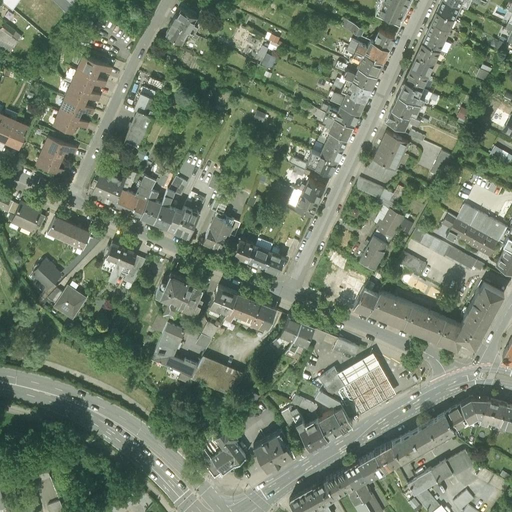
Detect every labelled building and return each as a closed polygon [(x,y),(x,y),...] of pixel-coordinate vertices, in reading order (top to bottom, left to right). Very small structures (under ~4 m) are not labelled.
[(1,0),(13,9),(18,0),(1,0)] [(55,0),(65,10),(75,0),(55,0)] [(379,0),(375,12),(399,23),(405,10),(409,0),(379,0)] [(448,0),(440,0),(436,9),(453,17),(459,5),(448,0)] [(175,14),(172,20),(188,29),(193,32),(198,24),(193,21),(196,16),(182,7),(178,13),(175,14)] [(436,9),(431,20),(448,28),(453,17),(436,9)] [(343,16),(340,24),(361,33),(364,26),(343,16)] [(181,42),(188,29),(172,20),(168,26),(169,28),(166,33),(181,42)] [(431,20),(427,30),(444,38),(448,28),(431,20)] [(0,47),(9,52),(22,36),(4,23),(0,28),(0,47)] [(379,27),(373,39),(389,46),(394,34),(379,27)] [(427,30),(422,40),(439,48),(444,38),(427,30)] [(278,36),(267,31),(265,36),(276,41),(278,36)] [(383,59),(389,46),(373,39),(370,38),(367,46),(366,43),(358,40),(355,39),(354,41),(357,42),(355,46),(383,59)] [(506,42),(499,39),(494,49),(501,53),(506,42)] [(422,40),(416,52),(433,61),(439,48),(422,40)] [(377,72),(383,59),(355,46),(348,43),(347,46),(344,45),(342,50),(349,53),(350,51),(361,56),(358,63),(377,72)] [(263,57),(260,64),(270,68),(275,57),(265,52),(267,47),(261,44),(257,54),(263,57)] [(416,52),(410,65),(427,73),(433,61),(416,52)] [(83,54),(77,68),(95,76),(99,68),(109,72),(112,66),(83,54)] [(166,55),(164,59),(174,64),(176,59),(166,55)] [(371,85),(377,72),(358,63),(354,71),(353,69),(346,66),(343,72),(347,74),(371,85)] [(479,67),(475,75),(486,81),(492,68),(482,63),(480,68),(479,67)] [(410,65),(404,78),(421,85),(422,85),(423,83),(427,73),(410,65)] [(106,80),(95,76),(77,68),(71,82),(89,90),(93,82),(103,86),(106,80)] [(432,75),(427,73),(423,83),(428,85),(432,75)] [(365,97),(371,85),(347,74),(341,86),(346,89),(365,97)] [(149,78),(147,82),(160,88),(162,83),(149,78)] [(404,78),(398,91),(420,101),(424,94),(418,91),(421,85),(404,78)] [(100,94),(89,90),(71,82),(65,95),(83,103),(87,95),(97,100),(100,94)] [(207,82),(201,94),(206,97),(208,93),(209,93),(213,85),(207,82)] [(135,108),(137,109),(137,108),(151,114),(153,109),(151,108),(158,92),(143,86),(135,108)] [(359,110),(365,97),(346,89),(344,94),(331,88),(327,96),(340,102),(359,110)] [(415,112),(420,101),(398,91),(392,105),(414,115),(415,112)] [(511,95),(511,94),(506,91),(503,98),(509,101),(511,95)] [(469,94),(466,101),(472,103),(475,96),(469,94)] [(94,108),(83,103),(65,95),(59,109),(78,117),(81,109),(91,113),(94,108)] [(353,123),(359,110),(340,102),(337,109),(336,106),(329,103),(325,110),(353,123)] [(460,104),(456,114),(468,120),(473,110),(460,104)] [(422,119),(414,115),(392,105),(386,117),(404,126),(405,126),(407,127),(408,123),(406,123),(408,119),(417,123),(419,120),(422,121),(423,120),(422,119)] [(347,136),(353,123),(325,110),(317,106),(314,113),(327,119),(324,125),(347,136)] [(3,113),(16,118),(18,113),(5,107),(3,113)] [(137,109),(124,139),(139,145),(153,114),(151,114),(137,108),(137,109)] [(88,121),(78,117),(59,109),(53,123),(71,131),(75,122),(85,127),(88,121)] [(256,109),(253,118),(262,122),(266,113),(256,109)] [(428,118),(415,112),(414,115),(422,119),(422,118),(427,120),(428,118)] [(16,118),(3,113),(0,119),(0,140),(4,142),(16,118)] [(502,129),(511,134),(511,114),(502,129)] [(29,124),(16,118),(4,142),(18,148),(29,124)] [(343,145),(347,136),(324,125),(319,134),(343,145)] [(425,134),(411,127),(408,133),(422,139),(425,134)] [(385,129),(373,155),(396,166),(408,139),(385,129)] [(48,134),(42,148),(61,156),(65,148),(74,152),(77,146),(48,134)] [(335,161),(343,145),(319,134),(313,148),(326,153),(325,157),(335,161)] [(511,152),(494,143),(489,153),(507,163),(511,153),(511,152)] [(330,172),(335,161),(325,157),(326,153),(313,148),(311,147),(305,160),(308,161),(307,161),(314,164),(314,165),(330,172)] [(452,153),(440,147),(429,169),(441,175),(452,153)] [(58,165),(61,156),(42,148),(36,162),(64,175),(67,169),(58,165)] [(145,151),(138,148),(134,156),(142,159),(145,151)] [(288,160),(295,163),(305,167),(307,161),(308,161),(305,160),(291,154),(288,160)] [(396,166),(373,155),(368,166),(394,178),(399,168),(396,166)] [(302,174),(305,167),(295,163),(293,169),(302,174)] [(148,195),(151,187),(161,168),(156,166),(151,177),(145,174),(135,193),(147,198),(148,195)] [(91,192),(114,203),(125,177),(102,167),(91,192)] [(140,214),(147,198),(135,193),(126,189),(128,184),(131,185),(136,171),(129,168),(125,177),(114,203),(140,214)] [(164,171),(160,178),(158,177),(153,187),(156,188),(157,186),(160,187),(161,184),(164,186),(170,173),(164,171)] [(208,184),(219,189),(224,178),(213,173),(208,184)] [(267,176),(261,173),(258,180),(263,183),(267,176)] [(175,206),(167,203),(170,200),(174,189),(179,192),(186,180),(176,174),(169,187),(167,186),(162,201),(154,220),(167,225),(175,206)] [(309,176),(302,190),(318,197),(325,183),(309,176)] [(354,185),(380,197),(385,187),(359,176),(354,185)] [(397,183),(393,191),(390,198),(397,202),(405,187),(397,183)] [(155,198),(160,187),(157,186),(156,188),(153,187),(151,187),(148,195),(155,198)] [(296,204),(302,190),(294,186),(288,200),(296,204)] [(397,202),(390,198),(393,191),(385,187),(380,197),(380,199),(383,201),(372,218),(377,221),(379,216),(382,218),(389,205),(395,207),(397,202)] [(10,193),(0,188),(0,202),(4,205),(5,205),(8,198),(10,193)] [(211,206),(222,211),(230,194),(219,189),(211,206)] [(312,211),(318,197),(302,190),(296,204),(299,205),(306,208),(312,211)] [(140,214),(154,220),(162,201),(155,198),(148,195),(147,198),(140,214)] [(18,203),(8,198),(5,205),(4,205),(2,208),(13,213),(18,203)] [(11,218),(22,223),(31,203),(21,198),(18,203),(13,213),(11,218)] [(182,209),(175,206),(167,225),(189,234),(201,205),(186,199),(182,209)] [(464,201),(456,215),(498,238),(506,224),(464,201)] [(42,208),(31,203),(22,223),(32,228),(34,223),(39,212),(42,208)] [(395,207),(389,205),(382,218),(379,216),(377,221),(379,222),(374,232),(388,240),(404,213),(395,207)] [(359,208),(352,206),(349,213),(356,216),(359,208)] [(440,221),(450,226),(455,215),(446,211),(440,221)] [(45,215),(39,212),(34,223),(40,226),(45,215)] [(211,223),(210,222),(202,240),(219,247),(227,230),(226,229),(231,219),(215,212),(211,223)] [(56,234),(69,241),(77,224),(55,214),(44,236),(53,240),(56,234)] [(498,238),(456,215),(455,215),(450,226),(445,234),(453,238),(455,234),(489,253),(498,238)] [(240,220),(232,216),(231,219),(226,229),(227,230),(234,234),(240,220)] [(506,243),(511,245),(511,222),(510,227),(506,224),(498,238),(506,243)] [(91,230),(77,224),(69,241),(78,245),(75,251),(80,253),(91,230)] [(481,269),(485,263),(415,225),(410,235),(471,269),(473,264),(481,269)] [(359,257),(374,265),(388,240),(374,232),(370,239),(367,238),(364,243),(367,244),(359,257)] [(233,253),(248,259),(255,242),(241,236),(233,253)] [(299,239),(294,237),(286,253),(291,256),(299,239)] [(112,258),(117,260),(123,244),(112,240),(111,242),(108,242),(106,247),(109,248),(106,255),(112,258)] [(248,259),(263,265),(270,248),(255,242),(248,259)] [(511,245),(506,243),(496,261),(507,268),(508,267),(511,269),(511,245)] [(134,249),(123,244),(117,260),(121,262),(129,265),(130,265),(136,253),(132,252),(134,249)] [(329,247),(324,258),(344,267),(349,257),(329,247)] [(277,251),(270,248),(263,265),(278,272),(285,255),(277,251)] [(420,271),(426,261),(402,248),(396,258),(420,271)] [(146,257),(136,253),(130,265),(129,265),(126,272),(124,279),(132,282),(146,257)] [(117,260),(112,258),(109,264),(103,262),(101,264),(111,268),(117,260)] [(35,283),(43,291),(52,282),(60,274),(45,259),(39,265),(38,264),(35,264),(33,266),(34,269),(35,270),(32,272),(39,279),(35,283)] [(118,269),(121,262),(117,260),(111,268),(108,276),(114,279),(118,269)] [(118,269),(126,272),(129,265),(121,262),(118,269)] [(171,294),(178,297),(187,276),(170,269),(167,276),(164,274),(156,291),(170,297),(171,294)] [(380,274),(375,271),(372,277),(376,280),(380,274)] [(203,284),(187,276),(178,297),(175,304),(169,317),(174,319),(180,307),(177,305),(181,299),(184,300),(182,304),(193,308),(195,303),(199,304),(204,293),(200,291),(203,284)] [(353,303),(368,309),(380,288),(382,284),(368,276),(364,284),(353,303)] [(503,291),(483,279),(480,286),(478,285),(474,292),(475,292),(467,306),(463,313),(464,314),(461,320),(481,331),(503,291)] [(57,287),(52,282),(43,291),(40,295),(44,299),(47,296),(57,287)] [(87,296),(68,283),(63,291),(55,302),(65,308),(63,310),(73,317),(87,296)] [(221,309),(226,312),(228,308),(230,309),(237,291),(218,284),(209,304),(212,305),(210,308),(220,312),(221,309)] [(55,302),(63,291),(57,287),(47,296),(55,302)] [(368,309),(403,324),(412,302),(380,288),(368,309)] [(235,311),(260,323),(268,304),(237,291),(230,309),(228,308),(226,312),(220,323),(226,327),(235,311)] [(163,313),(169,317),(175,304),(169,301),(163,313)] [(403,324),(436,337),(445,315),(412,302),(403,324)] [(278,308),(268,304),(260,323),(269,327),(278,308)] [(150,329),(161,333),(167,320),(169,317),(158,312),(150,329)] [(286,334),(293,337),(301,318),(288,312),(280,331),(270,340),(275,346),(282,340),(281,339),(286,334)] [(460,321),(445,315),(436,337),(456,346),(462,336),(474,343),(481,331),(461,320),(460,321)] [(314,324),(301,318),(293,337),(289,345),(284,350),(290,354),(293,350),(295,351),(300,340),(306,342),(314,324)] [(184,328),(167,320),(161,333),(152,354),(181,368),(178,375),(188,380),(191,375),(198,363),(185,356),(184,358),(178,355),(177,356),(173,354),(184,328)] [(196,342),(207,347),(218,326),(208,321),(196,342)] [(504,356),(511,358),(511,334),(503,351),(504,356)] [(338,335),(332,348),(341,351),(342,348),(354,353),(358,343),(338,335)] [(262,349),(265,350),(267,348),(270,346),(273,348),(275,346),(270,340),(265,344),(262,349)] [(370,404),(395,390),(381,365),(372,349),(337,369),(344,380),(359,407),(360,409),(370,404)] [(284,364),(290,354),(284,350),(278,359),(284,364)] [(202,356),(198,363),(191,375),(229,391),(242,375),(202,356)] [(319,374),(323,380),(320,385),(339,397),(342,402),(348,413),(359,407),(360,407),(357,400),(360,399),(349,377),(344,380),(337,369),(334,364),(319,374)] [(332,401),(337,405),(342,402),(339,397),(320,385),(314,394),(329,403),(332,401)] [(258,395),(251,389),(245,396),(252,402),(258,395)] [(292,400),(314,410),(317,403),(295,393),(292,400)] [(479,414),(482,415),(487,396),(471,395),(461,400),(467,418),(468,420),(479,414)] [(495,424),(499,425),(507,401),(487,396),(482,415),(480,420),(487,422),(488,417),(497,419),(495,424)] [(461,400),(445,409),(454,425),(464,421),(464,422),(466,421),(465,419),(467,418),(461,400)] [(505,422),(511,423),(511,402),(507,401),(499,425),(499,427),(504,428),(505,422)] [(337,405),(318,416),(327,434),(351,420),(348,413),(342,402),(337,405)] [(299,424),(300,426),(304,423),(303,421),(305,420),(297,406),(294,407),(292,404),(281,410),(291,428),(299,424)] [(391,439),(400,456),(401,457),(455,427),(454,425),(445,409),(391,439)] [(309,444),(327,434),(318,416),(316,417),(304,423),(300,426),(309,444)] [(194,448),(214,475),(217,473),(218,476),(222,476),(222,475),(222,472),(221,470),(234,461),(234,462),(245,454),(233,438),(237,435),(229,424),(215,434),(213,432),(193,446),(194,448)] [(303,447),(309,444),(300,426),(299,424),(291,428),(295,433),(303,447)] [(253,443),(267,468),(298,450),(291,438),(288,439),(282,427),(253,443)] [(385,464),(400,456),(391,439),(375,448),(385,464)] [(369,473),(385,464),(375,448),(358,458),(369,473)] [(465,448),(446,458),(452,469),(451,470),(453,472),(473,461),(465,448)] [(27,465),(29,472),(29,473),(37,470),(40,480),(50,476),(40,451),(24,457),(27,465)] [(407,456),(398,461),(414,491),(425,485),(451,470),(452,469),(446,458),(445,458),(417,473),(407,456)] [(358,458),(344,465),(364,497),(371,493),(363,480),(360,481),(359,479),(369,473),(358,458)] [(6,464),(0,466),(0,477),(9,474),(6,464)] [(361,511),(372,511),(364,497),(344,465),(323,477),(324,478),(333,494),(339,491),(341,494),(350,489),(350,493),(361,511)] [(334,495),(333,494),(324,478),(321,480),(289,498),(298,511),(304,511),(328,498),(331,497),(334,495)] [(440,503),(425,485),(414,491),(431,511),(440,503)] [(466,486),(452,498),(459,506),(473,495),(466,486)] [(377,511),(380,511),(371,493),(364,497),(372,511),(377,511)] [(328,498),(304,511),(331,511),(327,504),(331,502),(328,498)] [(63,511),(59,500),(47,504),(50,511),(63,511)] [(449,511),(442,502),(440,503),(431,511),(449,511)] [(482,511),(483,511),(468,502),(462,511),(463,511),(482,511)]
